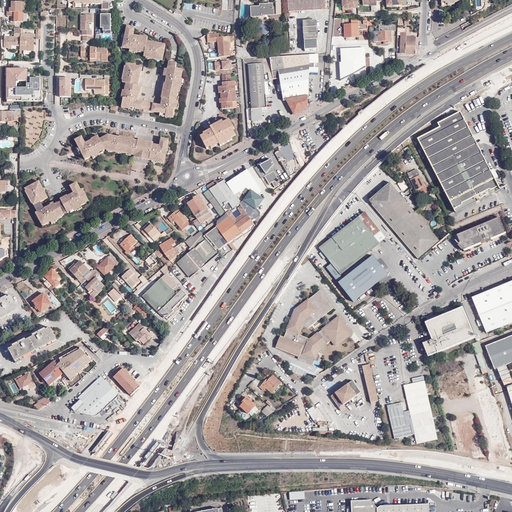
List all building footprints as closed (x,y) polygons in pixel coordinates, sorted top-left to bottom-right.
[(324,0),(287,0),(288,11),(325,9),(324,0)] [(353,8),(358,7),(357,0),(342,0),(343,8),(353,8)] [(7,16),(13,16),(14,16),(14,18),(14,22),(23,22),(23,12),(22,12),(22,2),(11,2),(11,8),(7,8),(7,16)] [(252,7),(252,17),(263,16),(263,15),(269,15),(274,15),(274,8),(273,8),(273,4),(260,5),(260,7),(252,7)] [(81,15),(81,28),(82,28),(82,30),(82,35),(90,35),(90,30),(89,30),(89,22),(91,22),(92,15),(81,15)] [(111,29),(115,29),(115,18),(111,18),(111,15),(101,15),(101,26),(103,26),(103,32),(111,32),(111,29)] [(313,20),(313,17),(306,18),(306,19),(304,19),(304,40),(317,39),(316,20),(313,20)] [(358,37),(358,20),(351,21),(351,24),(344,24),(345,37),(358,37)] [(383,31),(383,25),(378,25),(379,31),(373,32),(374,42),(383,41),(383,44),(386,44),(386,43),(392,43),(391,31),(395,30),(395,24),(387,24),(387,25),(387,31),(383,31)] [(127,26),(125,34),(124,41),(122,40),(121,47),(130,49),(133,50),(135,52),(137,53),(137,52),(138,49),(141,50),(142,52),(145,53),(144,57),(146,57),(148,56),(152,56),(158,58),(160,60),(162,61),(165,45),(158,43),(157,48),(154,47),(155,43),(147,41),(148,37),(140,36),(140,37),(139,40),(136,39),(137,36),(133,35),(135,28),(127,26)] [(9,46),(20,46),(21,34),(21,28),(14,28),(14,37),(5,36),(4,48),(9,48),(9,46)] [(407,29),(398,28),(397,37),(401,37),(401,32),(406,32),(407,29)] [(406,35),(406,32),(401,32),(401,37),(400,53),(415,54),(416,36),(406,35)] [(218,33),(207,34),(207,42),(218,41),(219,57),(230,56),(229,42),(229,36),(218,37),(218,33)] [(21,34),(20,46),(20,51),(34,52),(35,43),(33,43),(33,40),(35,40),(35,35),(21,34)] [(90,47),(90,58),(101,58),(102,61),(107,61),(108,50),(105,50),(105,47),(90,47)] [(287,99),(308,96),(309,72),(309,70),(309,55),(308,55),(270,58),(272,72),(273,79),(280,78),(283,101),(284,100),(287,100),(287,99)] [(309,70),(318,70),(318,62),(315,62),(314,55),(309,55),(309,70)] [(243,60),(246,109),(251,109),(252,120),(262,120),(261,112),(261,108),(266,108),(265,96),(265,82),(264,73),(268,72),(269,79),(273,79),(272,72),(270,58),(243,60)] [(215,62),(216,70),(232,69),(231,61),(215,62)] [(169,62),(168,69),(166,76),(167,76),(166,80),(169,81),(169,84),(165,83),(162,98),(163,98),(166,99),(165,103),(162,102),(161,105),(153,104),(152,112),(160,113),(166,114),(166,116),(173,118),(175,109),(176,106),(178,104),(179,102),(178,102),(175,101),(176,98),(178,97),(179,92),(177,89),(178,86),(181,87),(182,85),(181,82),(181,79),(183,70),(176,68),(177,63),(169,62)] [(140,75),(142,67),(126,64),(126,67),(127,69),(125,79),(123,80),(123,83),(126,83),(126,86),(127,88),(127,91),(124,90),(123,90),(122,93),(123,93),(123,94),(124,95),(123,98),(121,107),(129,109),(129,107),(136,108),(144,110),(145,102),(137,101),(138,97),(135,96),(135,93),(139,94),(140,94),(142,86),(138,86),(140,78),(135,77),(136,74),(140,75)] [(7,86),(7,100),(22,100),(22,99),(30,99),(30,100),(38,100),(38,99),(43,99),(42,91),(41,91),(41,79),(31,78),(31,76),(30,76),(28,76),(28,73),(27,70),(18,70),(18,69),(7,69),(7,75),(7,81),(7,86)] [(61,78),(60,97),(71,97),(71,78),(61,78)] [(109,80),(104,80),(104,82),(94,82),(94,79),(85,79),(85,88),(94,89),(94,93),(108,94),(109,80)] [(235,81),(231,82),(230,82),(230,86),(223,86),(220,87),(221,93),(234,92),(234,86),(235,86),(235,81)] [(234,92),(221,93),(221,99),(228,98),(228,102),(235,102),(237,102),(236,97),(235,98),(234,92)] [(294,113),(308,106),(308,96),(287,99),(287,100),(294,113)] [(221,99),(219,99),(220,103),(221,103),(222,109),(236,108),(235,102),(228,102),(228,98),(221,99)] [(293,114),(294,113),(287,100),(284,100),(290,112),(292,112),(293,114)] [(152,112),(153,104),(145,102),(144,110),(152,112)] [(18,117),(20,117),(20,109),(11,109),(11,112),(7,112),(7,121),(7,126),(18,126),(18,117)] [(500,189),(461,112),(438,124),(440,127),(418,139),(455,212),(500,189)] [(207,149),(210,147),(218,143),(219,144),(220,146),(224,144),(223,142),(227,140),(228,142),(232,140),(231,138),(230,135),(234,133),(233,130),(232,129),(234,127),(229,120),(223,123),(222,121),(218,123),(220,125),(216,127),(214,125),(210,127),(211,129),(212,131),(204,135),(201,137),(207,149)] [(86,143),(82,137),(75,140),(79,147),(76,149),(79,155),(82,153),(85,160),(92,156),(94,155),(97,155),(100,155),(99,154),(98,151),(100,150),(103,151),(106,149),(108,150),(109,150),(111,149),(113,149),(120,150),(121,153),(127,154),(129,152),(133,153),(132,155),(135,156),(135,158),(149,161),(150,160),(152,160),(152,162),(156,163),(157,162),(164,163),(166,154),(167,147),(169,140),(161,138),(160,146),(156,145),(156,148),(152,148),(153,144),(153,142),(138,139),(138,141),(137,144),(134,144),(134,140),(135,139),(120,136),(119,137),(119,141),(115,140),(116,136),(108,135),(100,139),(98,136),(92,139),(92,140),(94,143),(90,145),(89,142),(86,143)] [(279,151),(275,154),(279,162),(284,159),(279,151)] [(292,172),(297,169),(300,167),(295,159),(286,164),(289,169),(291,172),(292,172)] [(274,188),(277,186),(275,181),(278,179),(271,168),(273,164),(271,160),(255,169),(262,179),(264,177),(268,185),(271,183),(274,188)] [(417,169),(409,173),(407,174),(416,191),(419,189),(421,195),(428,192),(417,169)] [(248,170),(227,183),(234,195),(239,192),(241,194),(242,193),(245,189),(246,188),(250,191),(252,192),(254,190),(259,187),(248,170)] [(215,180),(207,186),(210,190),(218,185),(216,182),(215,180)] [(218,185),(210,190),(215,197),(221,204),(227,213),(235,224),(248,215),(242,206),(236,197),(234,195),(227,183),(224,180),(218,185)] [(33,203),(38,213),(41,218),(39,219),(43,226),(51,221),(53,220),(56,221),(59,220),(59,219),(57,217),(60,215),(62,216),(64,215),(64,214),(67,212),(68,213),(70,212),(71,209),(73,208),(75,210),(75,211),(77,210),(78,207),(81,206),(89,201),(86,195),(84,195),(81,190),(77,183),(71,186),(74,193),(71,195),(72,198),(69,199),(68,196),(67,196),(61,200),(62,201),(55,205),(54,203),(51,205),(51,206),(53,208),(49,210),(48,207),(44,209),(41,202),(48,198),(45,192),(40,194),(39,190),(43,188),(39,181),(25,189),(27,191),(27,192),(30,192),(34,200),(33,203)] [(429,227),(419,208),(414,212),(402,198),(398,193),(390,183),(370,201),(382,215),(418,259),(439,242),(440,241),(432,233),(429,227)] [(398,193),(402,198),(407,193),(404,189),(398,193)] [(215,197),(210,190),(204,193),(209,200),(210,200),(215,197)] [(250,191),(247,196),(243,201),(247,204),(255,209),(256,210),(256,209),(263,200),(252,192),(250,191)] [(207,209),(199,195),(193,198),(194,200),(187,203),(194,214),(196,216),(207,209)] [(215,197),(210,200),(216,208),(221,204),(215,197)] [(215,208),(222,218),(227,213),(221,204),(216,208),(215,208)] [(242,206),(248,215),(253,211),(246,206),(245,207),(244,205),(242,206)] [(196,216),(197,219),(209,212),(207,209),(196,216)] [(248,215),(253,223),(257,220),(256,218),(258,217),(259,215),(259,214),(258,211),(256,209),(256,210),(255,209),(253,211),(248,215)] [(178,214),(176,212),(168,218),(172,223),(174,221),(180,227),(188,221),(180,212),(178,214)] [(209,212),(197,219),(200,223),(212,217),(209,212)] [(365,212),(319,248),(331,264),(326,268),(353,302),(388,275),(373,256),(343,279),(340,274),(379,243),(385,238),(365,212)] [(228,243),(233,239),(242,233),(235,224),(227,213),(222,218),(221,219),(219,220),(217,221),(217,222),(216,227),(228,243)] [(197,219),(196,216),(194,214),(188,218),(192,222),(197,219)] [(242,233),(254,224),(253,223),(248,215),(235,224),(242,233)] [(463,251),(481,243),(480,240),(483,238),(483,240),(485,239),(486,241),(487,242),(490,241),(490,239),(504,233),(498,218),(456,235),(458,240),(455,241),(463,251)] [(197,219),(192,222),(197,228),(201,225),(200,223),(197,219)] [(201,231),(200,232),(202,234),(205,232),(217,222),(217,221),(216,220),(209,225),(205,228),(201,231)] [(188,221),(180,227),(182,230),(190,224),(188,221)] [(146,226),(147,226),(148,227),(145,230),(144,229),(141,231),(147,237),(150,235),(152,238),(159,231),(150,222),(146,226)] [(208,233),(216,227),(217,222),(205,232),(206,234),(207,232),(208,233)] [(252,230),(255,225),(254,224),(242,233),(244,236),(252,230)] [(432,233),(440,229),(437,224),(429,227),(432,233)] [(219,250),(228,244),(228,243),(216,227),(208,233),(206,235),(219,250)] [(161,234),(159,231),(152,238),(155,240),(161,234)] [(193,236),(186,242),(191,248),(202,234),(200,232),(194,237),(193,236)] [(133,234),(131,235),(137,242),(139,240),(133,234)] [(204,240),(206,239),(204,236),(202,234),(191,248),(192,250),(193,251),(195,249),(195,248),(204,240)] [(126,251),(125,252),(127,254),(129,253),(132,250),(135,248),(133,246),(137,242),(131,235),(121,245),(126,251)] [(217,252),(219,250),(206,235),(204,236),(206,239),(217,252)] [(218,255),(219,254),(217,252),(206,239),(204,240),(212,251),(203,258),(208,264),(218,255)] [(160,246),(165,254),(174,248),(172,246),(169,240),(160,246)] [(200,255),(203,258),(212,251),(204,240),(195,248),(195,249),(200,255)] [(174,248),(165,254),(170,261),(177,255),(173,250),(174,249),(174,248)] [(154,252),(159,258),(163,254),(157,249),(154,252)] [(193,276),(205,266),(198,257),(193,251),(192,250),(180,261),(193,276)] [(198,257),(205,266),(208,264),(203,258),(200,255),(198,257)] [(205,266),(206,267),(219,257),(218,255),(208,264),(205,266)] [(147,262),(148,264),(152,268),(153,267),(157,263),(155,262),(152,258),(151,256),(146,261),(147,262)] [(116,265),(108,257),(97,267),(105,275),(116,265)] [(83,276),(87,279),(89,277),(93,273),(81,260),(76,265),(75,263),(69,269),(79,280),(83,276)] [(190,279),(193,276),(180,261),(177,263),(190,279)] [(147,281),(132,294),(146,309),(150,305),(142,296),(167,273),(178,285),(182,282),(166,265),(147,281)] [(60,277),(53,269),(45,276),(56,288),(60,284),(57,280),(60,277)] [(101,274),(97,270),(93,273),(89,277),(93,281),(91,283),(86,287),(90,292),(94,288),(96,290),(98,293),(102,288),(105,285),(98,277),(101,274)] [(139,281),(129,270),(121,277),(131,288),(139,281)] [(173,290),(178,285),(167,273),(142,296),(150,305),(158,313),(177,294),(176,293),(173,290)] [(511,322),(511,281),(472,298),(487,333),(511,322)] [(120,289),(116,284),(114,282),(112,285),(118,291),(121,289),(120,289)] [(122,297),(114,288),(100,301),(102,304),(101,305),(104,309),(114,300),(116,302),(122,297)] [(177,294),(158,313),(166,321),(174,314),(180,306),(183,301),(183,300),(187,296),(182,290),(177,294)] [(320,290),(297,308),(294,317),(292,316),(284,338),(280,337),(276,347),(299,356),(298,359),(313,365),(315,360),(317,355),(319,350),(331,340),(336,346),(352,333),(339,317),(310,339),(299,334),(302,326),(308,328),(334,308),(320,290)] [(34,306),(31,308),(37,316),(53,305),(44,294),(33,301),(38,309),(37,310),(34,306)] [(0,301),(0,317),(18,308),(11,296),(4,300),(4,298),(0,300),(1,301),(0,301)] [(146,312),(138,303),(134,306),(142,315),(141,317),(143,319),(147,316),(145,314),(146,312)] [(128,308),(126,309),(132,315),(136,311),(130,306),(128,308)] [(427,343),(423,344),(428,357),(475,338),(462,307),(425,323),(431,337),(425,339),(427,343)] [(18,308),(0,317),(0,318),(1,319),(19,310),(18,308)] [(138,329),(142,325),(140,323),(129,333),(131,335),(134,332),(138,329)] [(152,337),(142,325),(138,329),(134,332),(131,335),(136,340),(138,340),(140,343),(141,342),(143,344),(147,340),(148,341),(152,337)] [(106,333),(108,335),(111,333),(106,327),(98,335),(101,338),(106,333)] [(30,339),(36,350),(57,339),(51,328),(46,330),(33,336),(30,339)] [(511,335),(486,346),(495,369),(498,368),(505,386),(507,386),(511,384),(511,379),(506,365),(511,362),(511,335)] [(26,340),(14,347),(9,349),(15,361),(36,350),(30,339),(26,340)] [(36,350),(37,353),(58,342),(57,339),(36,350)] [(477,342),(471,345),(475,355),(480,353),(482,353),(478,342),(477,342)] [(60,361),(57,363),(59,366),(71,381),(93,359),(82,347),(76,348),(59,358),(60,361)] [(36,350),(15,361),(17,363),(37,353),(36,350)] [(475,355),(479,367),(485,365),(480,353),(475,355)] [(57,363),(55,361),(48,366),(45,364),(37,371),(49,386),(64,373),(59,367),(59,366),(57,363)] [(123,387),(131,396),(140,387),(120,365),(111,374),(123,387)] [(371,403),(378,402),(369,365),(362,366),(371,403)] [(482,374),(488,372),(485,365),(479,367),(482,374)] [(21,378),(18,379),(16,381),(20,389),(34,382),(29,373),(29,374),(26,375),(21,378)] [(267,379),(260,387),(264,391),(266,388),(272,393),(279,386),(278,385),(281,382),(273,375),(268,381),(267,379)] [(78,398),(79,398),(80,400),(72,408),(75,412),(93,416),(95,416),(99,414),(119,395),(110,387),(101,377),(101,376),(78,398)] [(413,383),(403,385),(409,411),(414,435),(416,444),(438,439),(425,380),(413,383)] [(347,385),(339,390),(330,396),(339,408),(360,393),(352,381),(347,385)] [(42,408),(50,402),(47,396),(33,406),(38,409),(42,408)] [(255,405),(247,397),(242,402),(243,403),(240,407),(248,414),(255,405)] [(274,411),(275,409),(272,406),(272,405),(268,400),(265,403),(274,411)] [(414,435),(409,411),(404,412),(402,402),(386,405),(394,439),(414,435)] [(262,411),(267,416),(271,414),(265,408),(262,411)] [(371,511),(370,500),(352,501),(352,511),(371,511)] [(371,511),(428,511),(428,501),(402,503),(402,508),(377,509),(371,500),(370,500),(371,511)]
